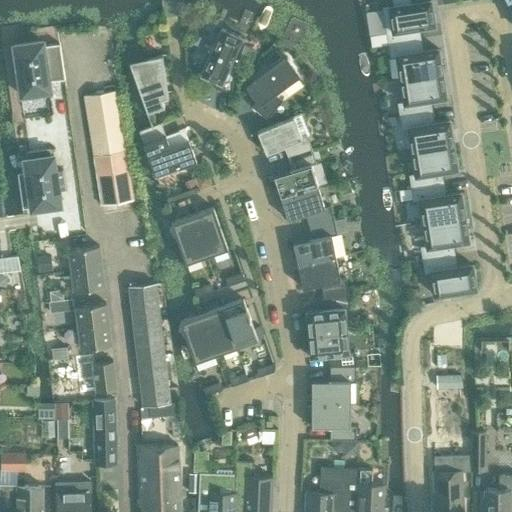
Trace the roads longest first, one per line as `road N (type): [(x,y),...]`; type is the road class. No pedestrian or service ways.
road 1 (residential): [(285,511),(290,379),(273,246),(231,130),(195,118),(181,87),(169,0)]
road 2 (residential): [(479,0),(444,4),(493,301)]
road 3 (residential): [(133,511),(111,234)]
road 4 (residential): [(416,511),(413,329),(428,317),(493,301)]
